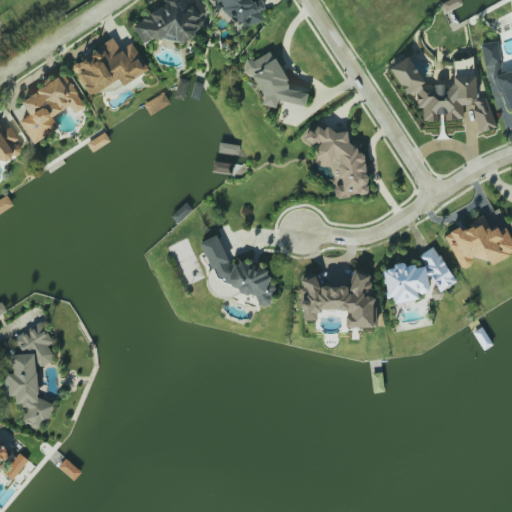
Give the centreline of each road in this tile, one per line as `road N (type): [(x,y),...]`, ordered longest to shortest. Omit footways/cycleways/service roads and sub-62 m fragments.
road 1 (residential): [(511,151),(359,242),(302,232)]
road 2 (residential): [(307,0),(437,195)]
road 3 (residential): [(112,0),(0,79)]
